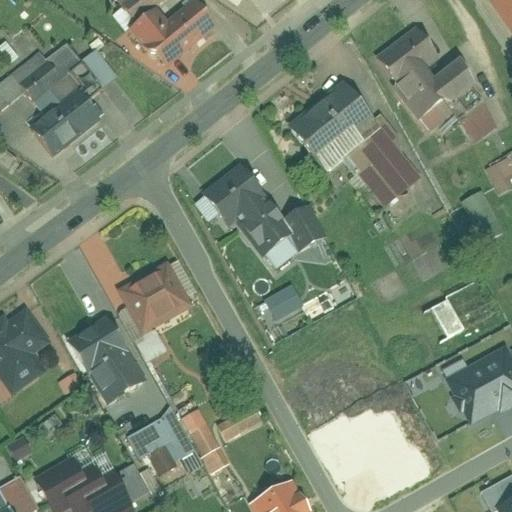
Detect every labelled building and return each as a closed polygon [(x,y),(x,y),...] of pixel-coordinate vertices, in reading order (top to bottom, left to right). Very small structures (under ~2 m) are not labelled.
[(157,0),(114,0),(111,3),(129,28),(161,5),(157,0)] [(511,0),(495,0),(511,25),(511,0)] [(195,10),(154,41),(141,24),(120,39),(150,78),(211,31),(195,10)] [(421,35),(377,63),(414,121),(442,103),(452,118),(479,100),(457,65),(433,80),(423,65),(436,57),(421,35)] [(45,159),(97,119),(82,100),(97,88),(77,62),(57,78),(37,51),(0,78),(0,111),(21,96),(40,122),(25,133),(45,159)] [(339,92),(294,128),(325,168),(347,150),(390,204),(418,182),(369,120),(364,124),(339,92)] [(470,150),(494,133),(478,111),(454,127),(470,150)] [(489,172),(503,201),(511,196),(511,174),(507,164),(489,172)] [(243,172),(210,199),(237,232),(286,193),(270,173),(254,185),(243,172)] [(481,196),(462,207),(478,236),(497,226),(481,196)] [(163,273),(115,300),(137,340),(185,313),(163,273)] [(260,305),(271,328),(300,314),(289,291),(260,305)] [(443,306),(427,316),(444,345),(460,336),(443,306)] [(24,319),(0,334),(0,396),(6,405),(58,370),(24,319)] [(109,324),(65,350),(102,414),(132,397),(115,368),(130,360),(109,324)] [(348,384),(327,346),(294,364),(315,402),(348,384)] [(443,383),(470,434),(511,411),(511,365),(504,351),(443,383)] [(206,479),(226,469),(198,414),(179,424),(206,479)] [(162,417),(119,441),(139,477),(182,453),(162,417)] [(391,458),(369,417),(328,439),(334,450),(331,452),(342,473),(346,471),(350,480),(391,458)] [(63,467),(28,485),(43,511),(96,511),(119,493),(63,467)] [(145,500),(156,494),(147,477),(136,483),(145,500)] [(299,511),(289,492),(253,511),(299,511)]
